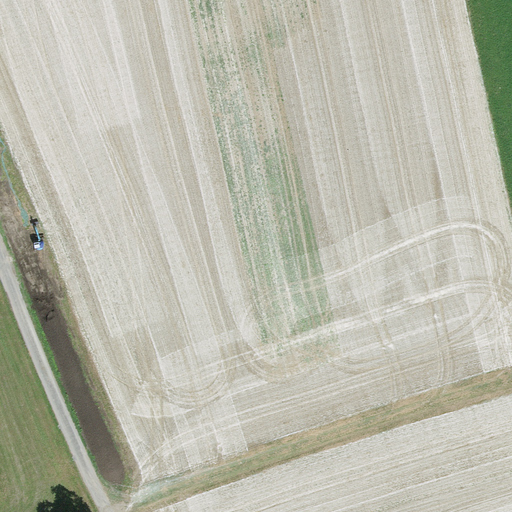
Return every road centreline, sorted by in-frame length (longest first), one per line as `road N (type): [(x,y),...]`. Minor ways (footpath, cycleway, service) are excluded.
road 1 (track): [(0,162),(350,0)]
road 2 (track): [(0,266),(102,511)]
